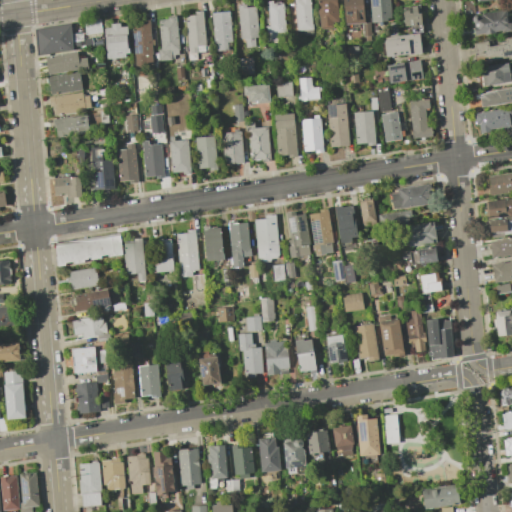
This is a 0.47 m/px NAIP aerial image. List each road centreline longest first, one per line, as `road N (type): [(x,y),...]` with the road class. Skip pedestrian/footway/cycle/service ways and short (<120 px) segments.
road 1 (residential): [(0,234),(511,150)]
road 2 (residential): [(14,0),(59,511)]
road 3 (residential): [(0,449),(469,380)]
road 4 (residential): [(440,0),(473,355),(481,366)]
road 5 (residential): [(469,380),(478,400),(487,511)]
